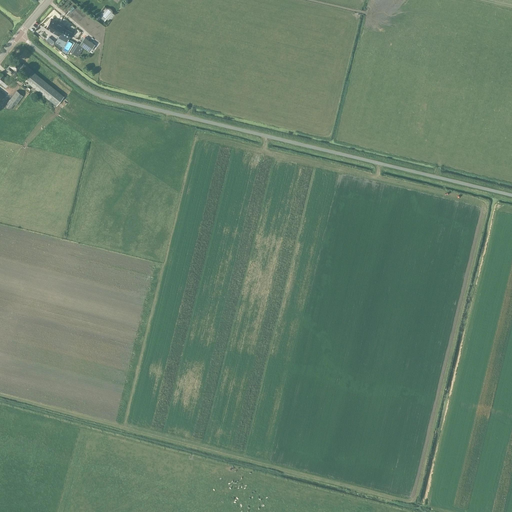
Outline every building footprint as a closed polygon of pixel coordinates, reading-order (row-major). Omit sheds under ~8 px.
[(51,20),(46,28),(50,31),(58,36),(64,27),(55,22),(51,20)] [(63,28),(60,34),(69,39),(72,33),(63,28)] [(77,42),(70,52),(78,57),(84,48),(90,52),(95,45),(85,38),(80,44),(77,42)] [(18,70),(28,78),(25,81),(56,106),(64,96),(33,71),(24,64),(22,65),(15,59),(6,69),(12,73),(13,71),(16,73),(18,70)] [(0,78),(0,82),(6,87),(11,81),(2,75),(0,78)] [(9,100),(16,105),(16,106),(23,96),(17,91),(9,100)] [(14,105),(9,101),(5,106),(10,110),(14,105)]
